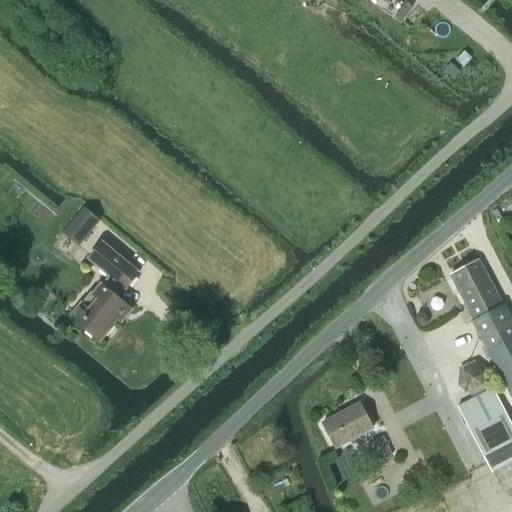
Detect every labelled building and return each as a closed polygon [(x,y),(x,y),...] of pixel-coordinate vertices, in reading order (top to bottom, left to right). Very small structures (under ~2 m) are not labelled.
[(64,233),(80,245),(100,221),(85,208),(64,233)] [(106,273),(109,276),(102,285),(99,282),(70,317),(100,342),(129,308),(113,295),(121,286),(127,290),(140,274),(102,242),(89,259),(106,273)] [(480,260),(451,276),(475,322),(473,323),(511,396),(511,423),(511,424),(511,316),(506,305),(504,306),(480,260)] [(459,368),(458,387),(472,396),(489,388),(490,372),(476,360),(459,368)] [(458,407),(493,473),(511,463),(511,425),(492,388),(458,407)] [(323,423),(336,448),(374,428),(360,403),(323,423)] [(383,436),(372,442),(382,461),(393,455),(383,436)]
